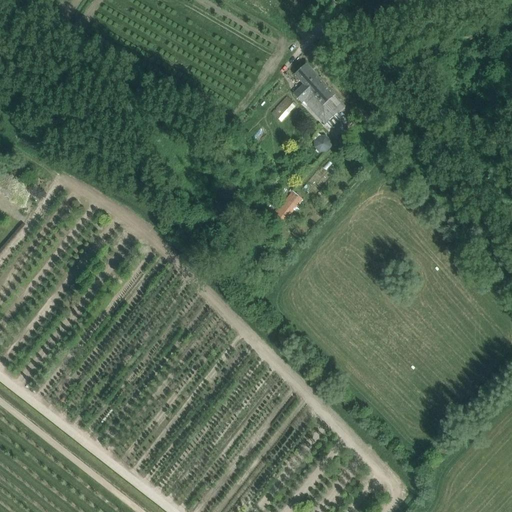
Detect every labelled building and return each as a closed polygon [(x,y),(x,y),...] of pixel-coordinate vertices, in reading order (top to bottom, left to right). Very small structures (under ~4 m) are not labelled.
[(294,94),(302,103),(309,98),(329,121),(344,109),(334,96),(335,95),(306,64),(295,74),(304,85),(294,94)] [(287,97),(272,114),(280,120),(282,122),(296,105),(295,104),(287,97)] [(314,142),(314,148),(319,153),(326,153),(331,148),(331,142),(327,136),(320,136),(314,142)] [(0,173),(0,190),(23,204),(30,192),(0,173)] [(293,192),(274,215),(285,224),(303,200),(293,192)]
